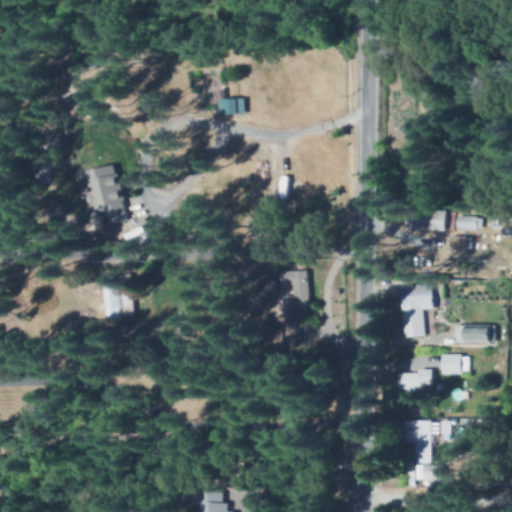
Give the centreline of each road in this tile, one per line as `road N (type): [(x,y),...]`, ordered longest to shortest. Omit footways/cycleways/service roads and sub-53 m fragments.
road 1 (residential): [(366,0),(359,511)]
road 2 (residential): [(0,382),(96,384),(183,429),(360,418)]
